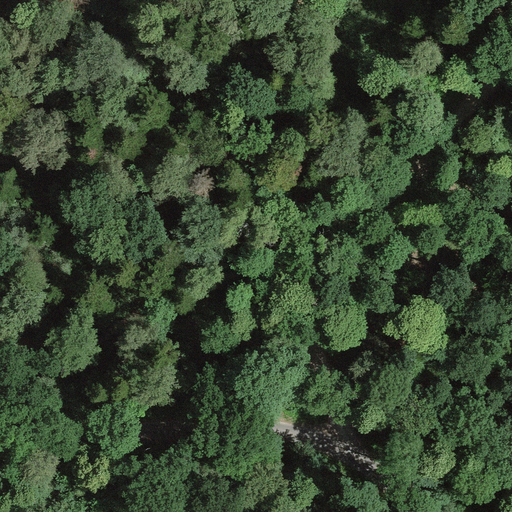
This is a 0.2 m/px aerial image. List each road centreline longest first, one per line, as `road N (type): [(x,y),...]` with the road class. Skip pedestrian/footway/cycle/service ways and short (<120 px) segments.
road 1 (unclassified): [(419,511),(360,462),(288,435),(195,430),(0,445)]
road 2 (track): [(511,53),(454,226),(335,449)]
